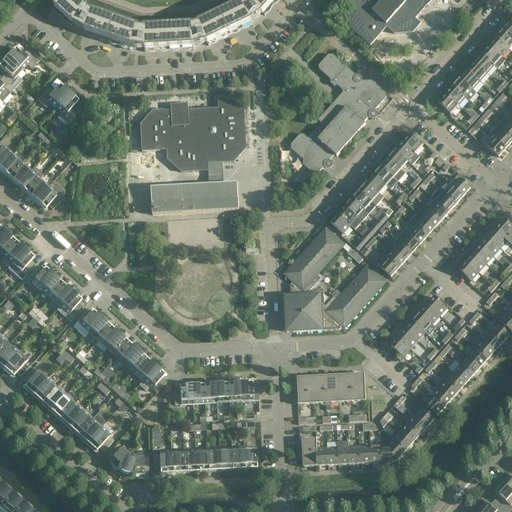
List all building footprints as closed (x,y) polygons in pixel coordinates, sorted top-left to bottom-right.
[(79,0),(61,0),(54,8),(73,24),(74,24),(76,26),(82,29),(85,30),(85,31),(131,48),(132,47),(135,48),(141,49),(145,49),(145,50),(194,47),(194,46),(198,46),(203,44),(207,43),(207,44),(252,22),(251,21),(255,20),(259,16),(262,13),(263,14),(275,0),(246,0),(243,3),(242,2),(198,23),(198,25),(193,26),(193,25),(144,28),(144,29),(138,28),(139,27),(92,10),(92,12),(87,9),(88,8),(79,0)] [(359,0),(358,1),(357,0),(349,9),(350,28),(370,46),(382,34),(380,32),(385,27),(394,34),(413,33),(421,24),(415,19),(432,0),(359,0)] [(511,24),(511,23),(503,31),(511,38),(511,24)] [(511,46),(511,38),(503,31),(496,39),(509,50),(511,46)] [(509,50),(496,39),(489,47),(501,58),(509,50)] [(501,58),(489,47),(482,55),(494,66),(498,70),(505,62),(501,58)] [(8,55),(6,57),(22,71),(27,66),(32,70),(39,62),(29,52),(25,57),(15,49),(12,52),(11,53),(8,55)] [(494,66),(482,55),(474,63),(487,75),(494,66)] [(360,76),(356,76),(333,56),(328,56),(319,67),(319,70),(330,80),(331,84),(334,87),(337,86),(342,91),(342,94),(318,121),(322,125),(308,139),(304,135),(300,136),(291,146),(291,150),(304,161),(303,162),(303,166),(313,175),(318,174),(324,167),(327,170),(330,170),(333,167),(333,163),(330,161),(335,156),(337,157),(366,125),(364,123),(369,117),(372,120),(375,120),(378,117),(377,113),(375,111),(386,98),(386,93),(373,81),(363,82),(362,78),(360,76)] [(22,71),(6,57),(4,59),(2,62),(3,62),(2,63),(2,64),(0,65),(0,68),(8,75),(4,80),(15,89),(22,81),(17,77),(22,71)] [(487,75),(474,63),(467,71),(480,83),(487,75)] [(480,83),(467,71),(460,79),(473,91),(480,83)] [(473,91),(460,79),(453,87),(465,99),(473,91)] [(0,100),(2,103),(7,98),(15,89),(4,80),(0,84),(0,100)] [(63,88),(60,85),(51,95),(47,90),(37,101),(46,108),(50,104),(55,109),(70,92),(68,91),(65,89),(64,89),(63,88)] [(465,99),(453,87),(446,95),(458,107),(465,99)] [(72,94),(70,92),(55,109),(61,114),(57,118),(65,126),(75,115),(70,111),(78,102),(75,99),(74,98),(72,94)] [(458,107),(446,95),(438,104),(451,115),(458,107)] [(219,109),(209,109),(188,111),(188,105),(171,105),(171,111),(166,112),(165,111),(153,111),(141,125),(142,152),(159,152),(159,150),(167,149),(168,161),(182,173),(209,172),(208,162),(213,162),(214,164),(222,164),(234,163),(246,149),(244,111),(230,99),(218,99),(219,109)] [(494,104),(498,107),(500,109),(500,108),(501,109),(504,106),(501,103),(502,102),(499,99),(494,104)] [(511,125),(508,122),(504,119),(497,127),(511,140),(511,125)] [(511,142),(511,140),(497,127),(490,135),(493,138),(506,150),(511,142)] [(47,145),(50,142),(40,134),(37,137),(47,145)] [(410,135),(403,143),(415,154),(423,146),(410,135)] [(506,150),(493,138),(486,147),(498,158),(506,150)] [(4,147),(0,143),(0,169),(13,155),(4,147)] [(415,154),(403,143),(396,151),(408,162),(415,154)] [(65,161),(68,158),(58,150),(55,153),(65,161)] [(408,162),(396,151),(388,159),(401,170),(408,162)] [(13,155),(0,169),(0,171),(3,174),(4,173),(9,178),(22,163),(13,155)] [(439,158),(434,164),(439,168),(444,163),(439,158)] [(401,170),(388,159),(381,167),(394,178),(398,182),(405,174),(401,170)] [(213,162),(208,162),(209,172),(210,186),(151,189),(152,216),(239,211),(238,184),(224,185),(222,164),(214,164),(213,162)] [(22,163),(9,178),(14,182),(13,183),(17,187),(31,171),(22,163)] [(394,178),(381,167),(374,175),(387,187),(394,178)] [(31,171),(17,187),(21,190),(22,189),(27,194),(32,189),(40,179),(31,171)] [(387,187),(374,175),(367,183),(379,195),(387,187)] [(458,178),(451,186),(463,197),(471,189),(458,178)] [(40,179),(32,189),(27,194),(32,198),(31,199),(35,203),(49,187),(40,179)] [(379,195),(367,183),(360,191),(377,207),(384,199),(379,195)] [(451,186),(444,194),(456,205),(463,197),(451,186)] [(49,187),(35,203),(39,206),(40,205),(45,210),(48,207),(53,211),(62,200),(58,196),(49,187)] [(377,207),(360,191),(352,199),(369,215),(377,207)] [(444,194),(436,202),(449,213),(456,205),(444,194)] [(352,199),(345,208),(362,223),(369,215),(352,199)] [(436,202),(429,210),(442,221),(449,213),(436,202)] [(442,221),(429,210),(425,206),(417,214),(434,229),(442,221)] [(362,223),(345,208),(338,216),(351,227),(355,231),(362,223)] [(427,237),(434,229),(417,214),(410,222),(427,237)] [(351,227),(338,216),(331,224),(343,235),(351,227)] [(494,231),(495,231),(504,240),(511,231),(511,227),(504,220),(494,231)] [(420,246),(427,237),(410,222),(403,230),(407,234),(420,246)] [(293,283),(292,284),(290,286),(291,299),(289,299),(289,305),(291,305),(292,333),(339,330),(342,327),(344,329),(385,283),(367,267),(343,294),(345,295),(342,299),(336,294),(325,306),(309,292),(321,279),(315,275),(318,271),(320,273),(344,246),(326,230),(285,275),(293,283)] [(400,242),(413,254),(420,246),(407,234),(403,230),(396,238),(400,242)] [(504,240),(495,231),(488,239),(500,250),(507,242),(504,240)] [(8,233),(0,241),(0,254),(3,257),(16,242),(11,238),(12,237),(8,233)] [(500,250),(488,239),(480,247),(493,258),(500,250)] [(16,242),(3,257),(12,265),(26,249),(22,246),(21,247),(16,242)] [(400,242),(393,250),(406,262),(413,254),(400,242)] [(493,258),(480,247),(473,255),(486,266),(493,258)] [(26,249),(12,265),(21,272),(18,275),(23,280),(35,266),(31,262),(34,259),(29,254),(30,253),(26,249)] [(347,254),(354,260),(359,264),(363,260),(351,250),(347,254)] [(393,250),(386,258),(398,270),(406,262),(393,250)] [(486,266),(473,255),(466,263),(479,274),(486,266)] [(391,278),(398,270),(386,258),(378,267),(391,278)] [(479,274),(466,263),(459,271),(471,282),(479,274)] [(42,272),(38,268),(28,279),(33,283),(32,283),(42,291),(55,276),(51,272),(50,273),(45,269),(42,272)] [(55,276),(42,291),(50,299),(63,285),(58,280),(59,279),(55,276)] [(63,285),(50,299),(59,307),(73,292),(69,288),(68,289),(63,285)] [(73,292),(59,307),(69,315),(73,319),(83,308),(78,304),(81,301),(76,296),(77,295),(73,292)] [(435,298),(427,306),(440,318),(447,309),(435,298)] [(440,318),(427,306),(420,314),(432,326),(440,318)] [(90,314),(85,310),(76,321),(80,325),(89,334),(103,318),(99,315),(98,316),(93,311),(90,314)] [(26,318),(21,313),(17,318),(22,322),(26,318)] [(432,326),(420,314),(413,323),(425,334),(432,326)] [(511,318),(507,314),(499,322),(511,333),(511,332),(511,318)] [(103,318),(89,334),(98,342),(111,327),(106,323),(107,322),(103,318)] [(425,334),(413,323),(406,331),(418,342),(425,334)] [(34,325),(32,328),(31,329),(35,334),(39,329),(34,325)] [(497,325),(489,333),(502,344),(509,336),(497,325)] [(111,327),(98,342),(107,350),(121,334),(117,331),(116,332),(111,327)] [(418,342),(406,331),(398,339),(411,350),(418,342)] [(489,333),(482,341),(495,352),(502,344),(489,333)] [(121,334),(107,350),(116,358),(129,343),(124,339),(125,338),(121,334)] [(1,336),(0,337),(0,355),(9,345),(6,342),(7,341),(1,336)] [(411,350),(398,339),(391,347),(403,358),(411,350)] [(482,341),(475,349),(487,360),(495,352),(482,341)] [(129,343),(116,358),(125,366),(138,350),(134,347),(133,348),(129,343)] [(9,345),(0,355),(0,367),(1,368),(3,370),(19,352),(14,347),(13,348),(9,345)] [(475,349),(468,357),(480,368),(487,360),(475,349)] [(138,350),(125,366),(134,374),(146,359),(142,355),(142,354),(138,350)] [(19,352),(3,370),(5,372),(9,374),(13,377),(16,374),(20,378),(30,367),(26,363),(27,361),(24,358),(25,357),(19,352)] [(80,362),(84,357),(79,353),(75,357),(80,362)] [(70,365),(74,360),(69,356),(65,361),(70,365)] [(80,362),(85,366),(89,362),(84,357),(80,362)] [(468,357),(461,365),(473,376),(480,368),(468,357)] [(146,359),(134,374),(143,382),(156,366),(152,363),(151,364),(146,359)] [(461,365),(453,373),(466,384),(473,376),(461,365)] [(156,366),(143,382),(152,390),(156,394),(166,383),(162,379),(165,376),(159,371),(160,370),(156,366)] [(92,376),(82,368),(78,373),(87,381),(92,376)] [(37,373),(33,369),(23,380),(27,384),(24,387),(28,391),(29,393),(32,396),(33,397),(49,379),(43,373),(42,374),(39,371),(37,373)] [(98,378),(102,373),(97,369),(93,373),(98,378)] [(98,378),(103,382),(106,378),(102,373),(98,378)] [(453,373),(446,381),(459,392),(466,384),(453,373)] [(357,402),(366,402),(364,375),(297,379),(299,406),(321,404),(321,402),(330,401),(331,404),(347,403),(347,401),(357,400),(357,402)] [(49,379),(33,397),(34,398),(36,400),(39,401),(42,404),(57,388),(54,385),(54,384),(49,379)] [(446,381),(439,389),(451,400),(459,392),(446,381)] [(234,384),(228,384),(229,403),(241,402),(239,382),(234,382),(234,384)] [(245,382),(239,382),(241,402),(253,402),(252,383),(245,383),(245,382)] [(105,396),(109,392),(99,383),(95,388),(105,396)] [(210,385),(204,385),(205,404),(217,404),(215,383),(210,384),(210,385)] [(221,383),(215,383),(217,404),(229,403),(228,384),(221,384),(221,383)] [(197,384),(192,385),(193,405),(205,404),(204,385),(197,386),(197,384)] [(115,385),(111,389),(116,394),(120,389),(115,385)] [(174,406),(193,405),(192,385),(186,385),(186,386),(179,387),(179,391),(174,391),(174,406)] [(57,388),(42,404),(46,407),(48,410),(50,413),(67,395),(61,389),(60,390),(57,388)] [(120,389),(116,394),(120,398),(124,394),(120,389)] [(439,389),(432,397),(444,408),(451,400),(439,389)] [(67,395),(50,413),(54,415),(57,417),(60,420),(75,404),(71,401),(72,400),(67,395)] [(432,397),(424,406),(437,417),(444,408),(432,397)] [(122,403),(117,399),(113,404),(118,408),(122,403)] [(75,404),(60,420),(64,423),(66,426),(68,429),(84,411),(79,405),(78,407),(75,404)] [(422,408),(415,416),(427,427),(434,419),(422,408)] [(84,411),(68,429),(71,431),(75,433),(78,436),(92,420),(89,417),(90,416),(84,411)] [(393,418),(388,413),(384,417),(389,421),(393,418)] [(96,415),(92,420),(78,436),(81,439),(84,442),(86,445),(105,423),(96,415)] [(415,416),(408,424),(420,435),(427,427),(415,416)] [(389,421),(384,417),(380,422),(383,429),(389,421)] [(408,424),(401,432),(413,443),(420,435),(408,424)] [(102,427),(86,445),(88,447),(91,448),(93,449),(96,452),(99,449),(103,453),(114,441),(109,437),(111,436),(107,433),(108,432),(102,427)] [(320,432),(326,432),(326,438),(333,438),(332,427),(320,428),(320,432)] [(162,443),(161,428),(152,428),(153,443),(162,443)] [(401,432),(394,439),(406,451),(413,443),(401,432)] [(394,439),(388,446),(396,462),(406,451),(394,439)] [(302,441),(303,454),(317,454),(317,450),(316,440),(302,441)] [(117,470),(125,473),(131,456),(118,444),(108,455),(112,459),(109,463),(112,466),(111,468),(116,472),(117,470)] [(379,446),(369,447),(370,464),(380,463),(379,446)] [(388,446),(379,446),(380,463),(396,462),(388,446)] [(235,449),(231,449),(232,471),(237,470),(241,471),(244,472),(243,447),(235,447),(235,449)] [(251,447),(243,447),(244,472),(246,471),(250,470),(252,470),(257,469),(255,448),(251,448),(251,447)] [(369,447),(358,448),(359,464),(370,464),(369,447)] [(211,450),(207,450),(208,472),(213,472),(217,473),(220,473),(219,448),(211,449),(211,450)] [(227,448),(219,448),(220,473),(224,472),(228,471),(232,471),(231,449),(227,449),(227,448)] [(348,448),(338,449),(339,466),(349,465),(348,448)] [(358,448),(348,448),(349,465),(359,464),(358,448)] [(203,449),(195,450),(196,474),(199,474),(204,472),(208,472),(207,450),(203,451),(203,449)] [(327,449),(317,450),(317,454),(318,467),(328,466),(327,449)] [(338,449),(327,449),(328,466),(339,466),(338,449)] [(187,451),(183,452),(184,473),(189,473),(191,474),(195,474),(196,474),(195,450),(187,450),(187,451)] [(160,470),(160,474),(165,474),(169,475),(172,475),(171,451),(163,451),(163,453),(159,453),(159,455),(153,455),(154,471),(160,470)] [(179,451),(171,451),(172,475),(176,475),(180,473),(184,473),(183,452),(179,452),(179,451)] [(317,454),(303,454),(304,468),(318,467),(317,454)] [(142,455),(131,456),(125,473),(133,476),(133,478),(139,477),(139,476),(144,475),(143,470),(149,469),(148,457),(143,457),(142,455)] [(511,477),(510,475),(502,484),(511,492),(511,477)] [(1,483),(0,484),(0,505),(12,493),(1,483)] [(511,503),(511,492),(502,484),(495,492),(502,499),(498,504),(506,511),(509,511),(511,508),(511,507),(510,506),(511,503)] [(12,493),(0,505),(0,510),(2,511),(13,511),(22,503),(12,493)] [(486,502),(478,511),(479,511),(506,511),(498,504),(493,509),(486,502)] [(32,511),(22,503),(13,511),(32,511)]
